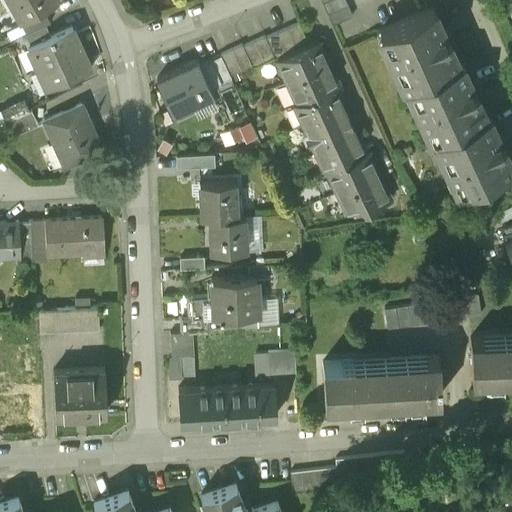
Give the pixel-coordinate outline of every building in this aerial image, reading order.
[(53,0),(6,0),(20,25),(56,5),(53,0)] [(345,0),(319,0),(332,27),(353,17),(345,0)] [(462,192),(511,169),(486,114),(484,115),(459,61),(456,63),(431,9),(381,32),(389,49),(386,50),(392,61),(394,60),(402,75),(399,77),(404,88),(410,85),(417,101),(414,102),(424,122),(426,120),(439,148),(441,147),(449,163),(446,164),(451,175),(454,174),(462,192)] [(298,23),(266,38),(275,58),(276,60),(277,59),(309,44),(298,23)] [(70,24),(26,46),(37,68),(46,64),(55,83),(90,66),(70,24)] [(265,35),(243,46),(253,67),(253,68),(275,58),(266,38),(265,35)] [(309,44),(277,59),(286,81),(327,63),(323,53),(324,52),(318,40),(309,44)] [(241,43),(219,54),(221,56),(231,77),(253,67),(243,46),(241,43)] [(231,78),(231,77),(221,56),(199,66),(209,88),(231,78)] [(196,60),(157,78),(172,112),(212,94),(209,88),(199,66),(196,60)] [(327,63),(286,81),(296,103),(335,86),(337,85),(332,76),(334,75),(328,63),(327,63)] [(338,94),(335,86),(296,103),(295,103),(304,125),(346,107),(340,94),(338,94)] [(34,105),(40,118),(67,106),(62,93),(34,105)] [(80,103),(44,119),(64,164),(100,148),(80,103)] [(346,107),(304,125),(314,147),(356,129),(346,107)] [(30,108),(8,119),(15,133),(37,123),(30,108)] [(362,142),(356,129),(314,147),(324,170),(327,169),(364,152),(360,143),(362,142)] [(369,149),(364,152),(327,169),(337,192),(378,173),(373,164),(375,163),(369,149)] [(383,185),(378,173),(337,192),(347,213),(364,205),(367,211),(392,200),(385,184),(383,185)] [(209,216),(237,215),(235,179),(198,181),(200,217),(209,216)] [(247,251),(245,215),(237,215),(209,216),(211,252),(247,251)] [(101,216),(43,219),(45,255),(80,254),(80,258),(103,257),(101,216)] [(510,253),(511,256),(511,222),(504,226),(506,230),(502,232),(507,244),(502,246),(506,255),(510,253)] [(503,279),(511,277),(511,266),(500,271),(503,279)] [(212,296),(193,297),(188,301),(189,321),(204,320),(214,320),(214,318),(256,317),(254,279),(212,280),(212,296)] [(102,328),(101,305),(46,307),(46,329),(102,328)] [(204,320),(189,321),(182,321),(182,334),(204,332),(204,320)] [(511,341),(471,344),(472,386),(511,383),(511,341)] [(269,356),(256,357),(257,375),(270,375),(269,356)] [(170,361),(170,381),(182,380),(181,379),(193,378),(193,360),(170,361)] [(439,363),(323,368),(325,411),(441,406),(439,363)] [(51,372),(53,418),(105,417),(103,370),(51,372)] [(179,427),(276,423),(274,388),(177,392),(179,427)] [(0,400),(0,435),(30,435),(28,399),(0,400)] [(405,463),(407,483),(421,482),(419,461),(405,463)] [(336,469),(337,477),(338,491),(407,485),(407,483),(405,463),(336,469)] [(338,491),(337,477),(291,481),(293,504),(339,499),(338,491)] [(243,511),(236,492),(203,505),(205,511),(277,511),(277,509),(269,511),(243,511)] [(133,511),(128,497),(95,509),(95,511),(133,511)] [(22,511),(19,501),(0,507),(0,511),(22,511)]
